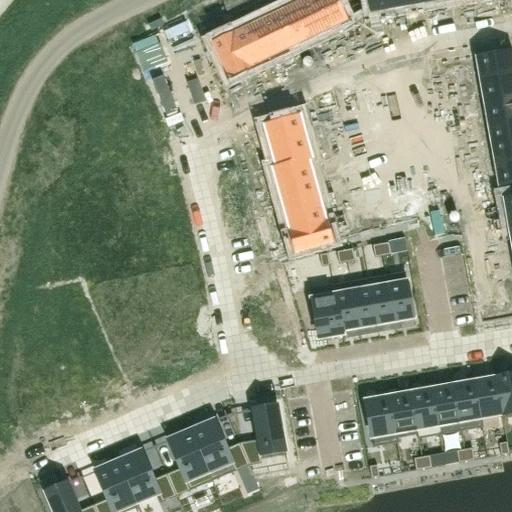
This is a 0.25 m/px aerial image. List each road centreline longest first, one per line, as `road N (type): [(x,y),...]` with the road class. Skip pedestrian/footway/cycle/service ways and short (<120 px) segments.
road 1 (residential): [(242,375),(192,150),(215,126),(309,73),(376,54)]
road 2 (residential): [(242,375),(511,332)]
road 3 (residential): [(139,0),(61,41),(37,68),(0,157)]
road 4 (residential): [(44,451),(242,375)]
road 5 (residential): [(376,54),(426,243)]
road 6 (residential): [(376,54),(511,26)]
